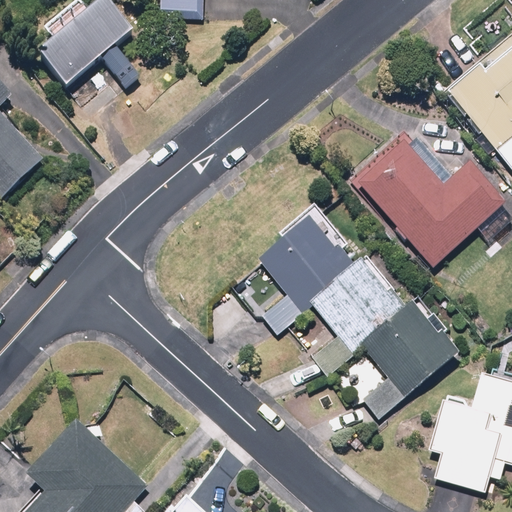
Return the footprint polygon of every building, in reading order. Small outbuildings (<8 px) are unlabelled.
[(139,0),(139,9),(157,10),(157,21),(200,23),(200,0),(139,0)] [(79,14),(29,61),(62,97),(65,95),(90,122),(137,77),(116,55),(134,39),(103,6),(86,22),(79,14)] [(511,34),(440,97),(511,179),(511,34)] [(0,94),(0,204),(41,164),(0,123),(0,111),(8,103),(0,94)] [(391,140),(346,183),(430,273),(473,233),(484,244),(509,221),(498,210),(501,207),(463,166),(437,190),(391,140)] [(306,309),(350,269),(303,218),(254,263),(298,311),(304,306),(306,309)] [(357,352),(400,312),(386,296),(388,294),(358,262),(350,269),(306,309),(349,355),(355,350),(357,352)] [(400,312),(357,352),(400,399),(452,352),(439,338),(441,335),(426,318),(419,325),(404,309),(400,312)] [(465,403),(443,396),(424,451),(439,456),(431,480),(481,497),(486,482),(493,484),(500,466),(511,470),(511,406),(507,404),(511,392),(473,380),(465,403)] [(70,422),(19,478),(40,497),(25,511),(136,511),(137,511),(130,505),(144,490),(70,422)]
